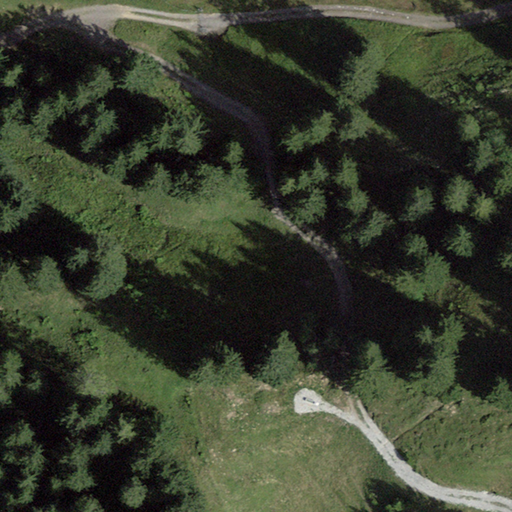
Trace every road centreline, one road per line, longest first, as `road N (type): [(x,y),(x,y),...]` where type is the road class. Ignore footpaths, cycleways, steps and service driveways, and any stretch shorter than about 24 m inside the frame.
road 1 (track): [(23,2),(47,25),(156,62),(223,109),(354,278),(352,403),(433,489),(508,511)]
road 2 (track): [(0,30),(131,10),(200,22),(326,10),(440,22),(511,8)]
